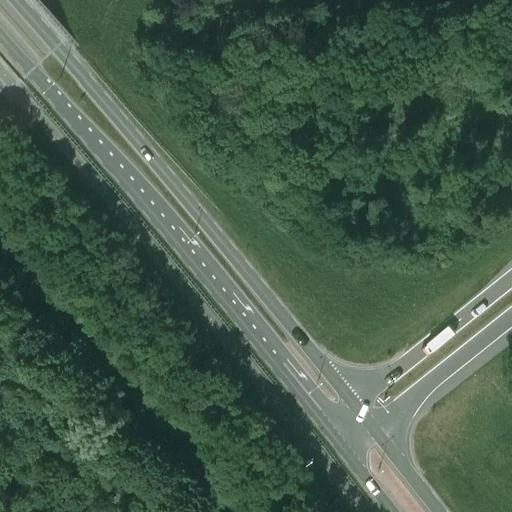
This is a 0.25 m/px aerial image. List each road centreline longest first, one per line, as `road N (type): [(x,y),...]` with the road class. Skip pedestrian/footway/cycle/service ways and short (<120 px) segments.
road 1 (primary): [(352,401),(11,0)]
road 2 (primary): [(0,38),(334,436)]
road 3 (motorway): [(511,275),(352,401)]
road 4 (motorway): [(377,432),(511,322)]
